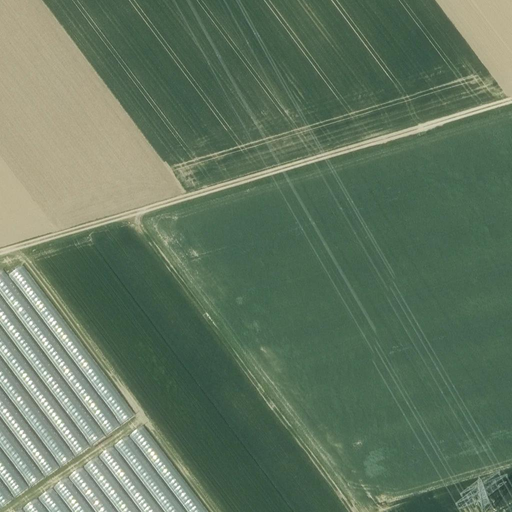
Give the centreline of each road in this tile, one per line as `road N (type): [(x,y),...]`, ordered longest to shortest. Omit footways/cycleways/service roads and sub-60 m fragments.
road 1 (track): [(511,108),(0,261)]
road 2 (track): [(350,511),(135,220)]
